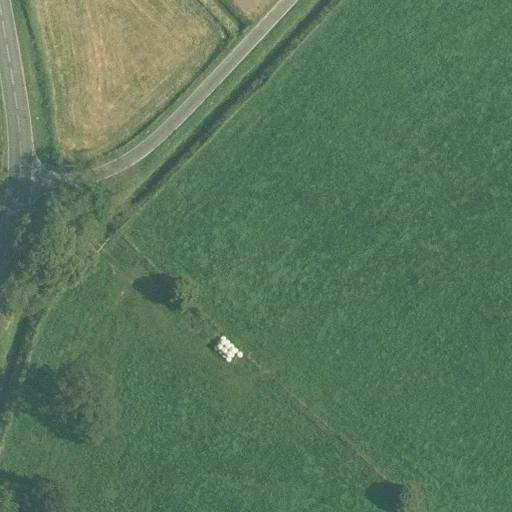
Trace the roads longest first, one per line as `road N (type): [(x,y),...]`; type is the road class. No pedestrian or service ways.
road 1 (tertiary): [(19,189),(130,163),(283,0)]
road 2 (secondary): [(19,189),(0,9)]
